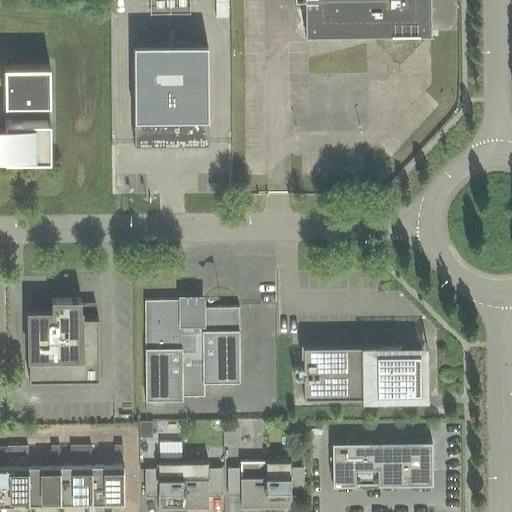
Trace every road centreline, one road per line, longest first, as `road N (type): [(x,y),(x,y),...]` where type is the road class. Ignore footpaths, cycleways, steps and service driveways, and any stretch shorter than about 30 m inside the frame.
road 1 (unclassified): [(0,231),(434,227)]
road 2 (unknown): [(160,229),(159,171),(214,153),(215,72),(206,28)]
road 3 (unclassified): [(503,511),(496,347),(502,289)]
road 4 (unclassified): [(499,161),(497,0)]
